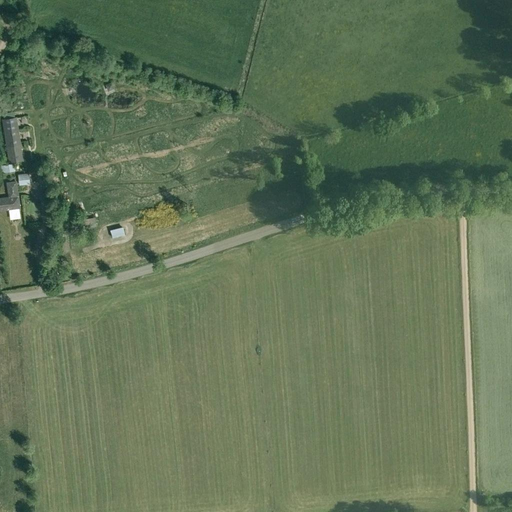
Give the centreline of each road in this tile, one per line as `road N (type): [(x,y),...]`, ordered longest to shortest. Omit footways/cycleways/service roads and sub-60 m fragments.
road 1 (unclassified): [(0,300),(127,275),(382,196),(511,194)]
road 2 (track): [(473,511),(460,194)]
